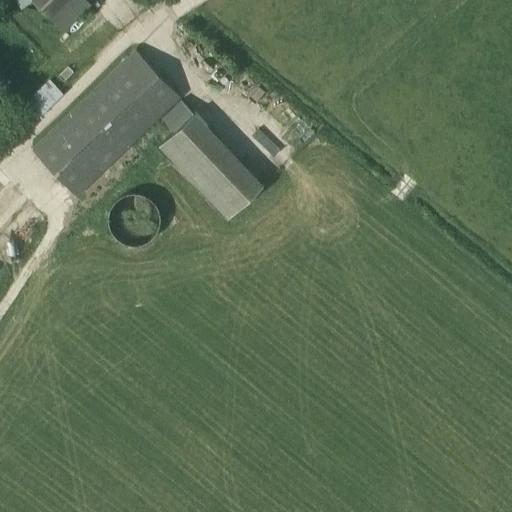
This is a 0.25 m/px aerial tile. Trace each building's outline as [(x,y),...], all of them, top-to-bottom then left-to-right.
[(17,0),(21,6),(31,0),(35,0),(48,13),(61,0),(17,0)] [(135,48),(32,149),(78,197),(182,98),(135,48)] [(50,78),(24,104),(38,118),(64,93),(50,78)] [(158,146),(227,218),(264,183),(195,111),(158,146)] [(108,218),(108,220),(108,223),(109,225),(110,227),(111,229),(112,231),(113,233),(114,235),(116,236),(118,238),(120,239),(122,240),(124,241),(126,242),(128,243),(130,243),(133,243),(135,243),(137,243),(139,243),(142,242),(144,242),(146,241),(148,239),(150,238),(152,237),(153,235),(155,233),(156,231),(157,229),(158,227),(159,225),(159,223),(160,221),(160,218),(160,216),(160,214),(159,212),(159,209),(158,207),(157,205),(156,203),(154,201),(153,200),(151,198),(150,197),(148,195),(146,194),(144,193),(142,193),(140,192),(137,192),(135,191),(131,192),(128,192),(126,193),(124,193),(122,194),(118,197),(116,198),(115,200),(113,201),(112,203),(111,205),(110,207),(109,209),(109,211),(108,214),(108,216),(108,218)]
